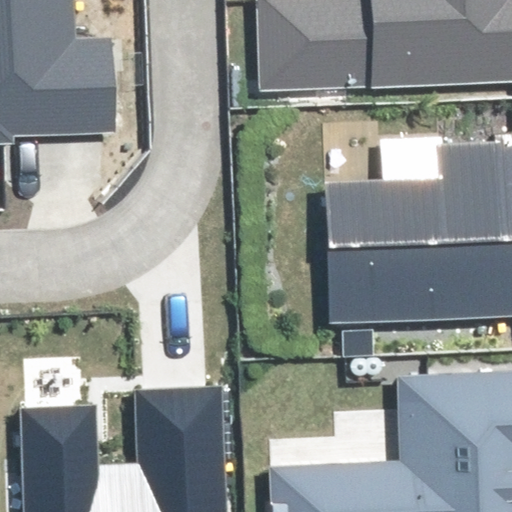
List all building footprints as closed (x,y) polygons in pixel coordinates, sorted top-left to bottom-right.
[(70,0),(0,0),(0,142),(12,142),(12,132),(115,128),(111,42),(73,44),(70,0)] [(511,0),(263,0),(266,89),(511,82),(511,0)] [(331,186),(338,320),(511,311),(511,140),(447,144),(449,179),(331,186)] [(268,469),(270,511),(511,511),(511,373),(397,380),(401,462),(268,469)] [(94,406),(25,410),(29,511),(221,511),(215,390),(137,394),(140,463),(98,466),(94,406)]
